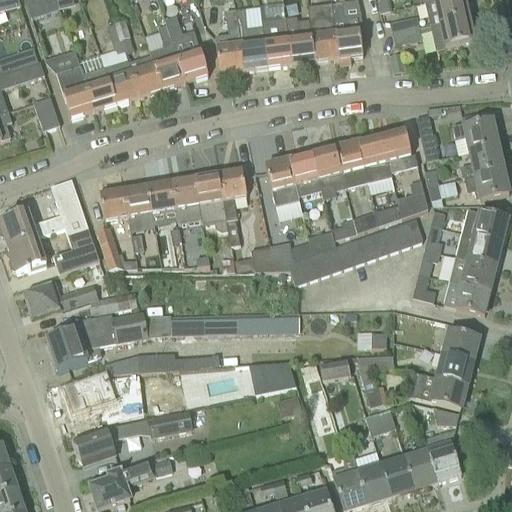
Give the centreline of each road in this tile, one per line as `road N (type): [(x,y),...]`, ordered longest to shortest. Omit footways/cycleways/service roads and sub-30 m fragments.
road 1 (residential): [(511,87),(369,103),(183,139),(0,195)]
road 2 (residential): [(67,511),(27,393)]
